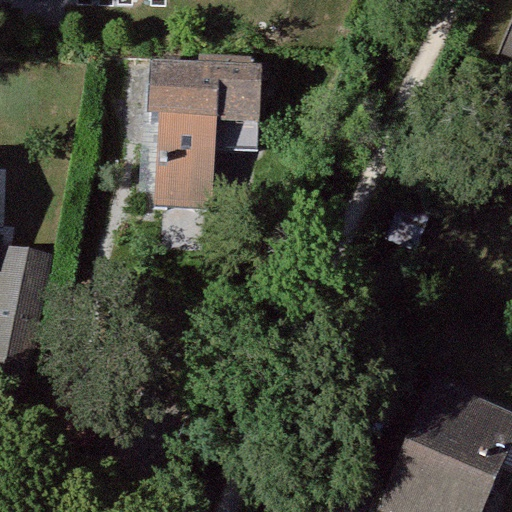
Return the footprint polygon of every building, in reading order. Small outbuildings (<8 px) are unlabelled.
[(212,212),(215,150),(255,152),(259,67),(147,62),(145,118),(159,119),(155,209),(212,212)] [(130,75),(110,74),(108,102),(129,103),(130,75)] [(437,208),(405,197),(389,242),(421,254),(437,208)] [(0,407),(22,411),(52,257),(3,247),(0,262),(0,407)] [(484,511),(511,448),(511,418),(434,386),(381,511),(484,511)] [(99,430),(71,402),(52,421),(79,448),(99,430)]
